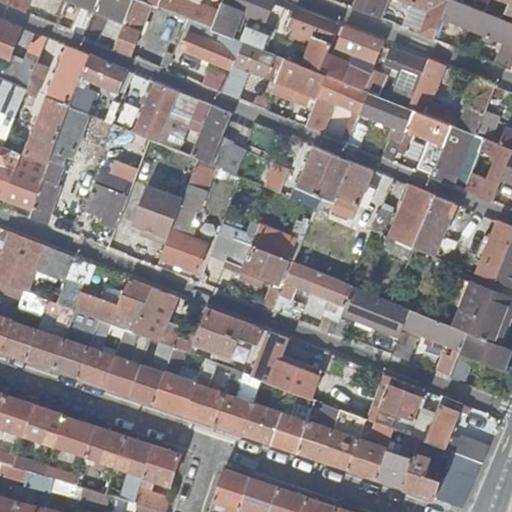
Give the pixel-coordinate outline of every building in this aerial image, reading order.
[(30,1),(27,0),(10,0),(8,5),(25,12),(30,1)] [(99,0),(65,0),(55,25),(61,27),(72,0),(73,0),(87,5),(96,9),(99,0)] [(126,22),(134,0),(99,0),(96,9),(84,36),(90,39),(101,12),(126,22)] [(149,3),(141,0),(134,0),(126,22),(115,49),(131,55),(140,31),(139,31),(141,26),(140,25),(149,3)] [(180,0),(161,0),(159,7),(173,13),(175,13),(180,0)] [(279,0),(278,0),(225,0),(214,29),(234,37),(244,11),(271,21),(279,0)] [(356,0),(354,8),(382,19),(389,0),(356,0)] [(402,0),(409,3),(426,10),(434,13),(432,17),(429,16),(422,34),(434,39),(441,21),(443,16),(449,0),(402,0)] [(489,35),(511,45),(511,22),(487,12),(471,6),(455,0),(449,0),(443,16),(474,29),(479,31),(475,41),(485,45),(489,35)] [(471,6),(487,12),(489,6),(474,0),(471,6)] [(426,10),(409,3),(400,26),(417,33),(426,10)] [(76,33),(84,36),(96,9),(87,5),(76,33)] [(306,65),(322,72),(325,62),(330,50),(333,44),(341,24),(297,7),(289,28),(300,32),(297,39),(314,45),(306,65)] [(179,38),(183,28),(187,18),(175,13),(173,13),(166,32),(179,38)] [(0,62),(9,66),(24,28),(0,18),(0,62)] [(182,50),(232,69),(240,51),(244,41),(234,37),(214,29),(210,27),(206,26),(187,18),(183,28),(189,31),(182,50)] [(322,72),(328,75),(366,90),(374,71),(385,42),(345,26),(337,46),(367,58),(363,71),(333,59),(336,53),(330,50),(325,62),(322,72)] [(470,39),(475,41),(479,31),(474,29),(470,39)] [(289,34),(276,30),(273,38),(272,40),(268,50),(280,55),(289,34)] [(268,50),(272,40),(249,31),(245,41),(268,50)] [(16,84),(28,89),(39,63),(48,38),(37,33),(22,71),(16,84)] [(229,77),(222,92),(232,96),(244,68),(270,78),(262,96),(269,99),(276,81),(286,57),(280,55),(268,50),(245,41),(244,41),(240,51),(232,69),(229,77)] [(70,106),(81,77),(90,55),(69,46),(27,155),(49,164),(51,158),(53,154),(71,106),(70,106)] [(417,92),(428,63),(394,49),(388,63),(402,69),(396,84),(417,92)] [(497,64),(511,69),(511,57),(501,53),(497,64)] [(120,92),(129,70),(90,55),(81,77),(120,92)] [(297,122),(306,126),(328,75),(322,72),(306,65),(286,57),(276,81),(299,90),(295,101),(305,105),(297,122)] [(162,68),(167,70),(171,60),(166,58),(162,68)] [(411,108),(416,110),(454,125),(478,135),(488,110),(495,91),(498,86),(481,79),(471,107),(469,107),(468,109),(457,105),(454,112),(430,103),(445,65),(430,59),(428,63),(417,92),(411,108)] [(39,63),(28,89),(39,93),(49,67),(39,63)] [(4,79),(16,84),(22,71),(9,66),(4,79)] [(203,84),(222,92),(229,77),(209,70),(203,84)] [(374,71),(366,90),(370,91),(381,96),(389,77),(374,71)] [(332,136),(349,143),(356,123),(361,112),(370,91),(366,90),(328,75),(306,126),(323,132),(328,119),(323,117),(330,100),(354,110),(345,131),(336,127),(332,136)] [(0,143),(6,146),(28,89),(16,84),(4,79),(0,77),(0,143)] [(171,114),(180,91),(156,81),(139,124),(129,121),(135,108),(121,102),(113,123),(135,133),(151,139),(159,143),(162,135),(171,114)] [(201,160),(212,164),(214,161),(222,139),(224,136),(233,113),(180,91),(171,114),(191,122),(192,119),(206,125),(193,156),(201,160)] [(384,157),(395,161),(408,129),(416,110),(411,108),(381,96),(370,91),(361,112),(401,128),(396,139),(392,138),(384,157)] [(508,97),(495,91),(488,110),(501,115),(508,97)] [(75,157),(91,115),(71,106),(53,154),(59,157),(61,152),(75,157)] [(416,110),(408,129),(433,139),(425,160),(437,165),(454,125),(416,110)] [(501,115),(488,110),(478,135),(487,138),(491,140),(501,115)] [(191,122),(171,114),(162,135),(169,138),(166,145),(170,147),(175,135),(184,138),(191,122)] [(107,139),(113,123),(97,117),(91,132),(107,139)] [(356,123),(349,143),(360,147),(369,128),(356,123)] [(437,165),(432,177),(455,186),(473,141),(483,149),(487,138),(478,135),(454,125),(437,165)] [(511,147),(511,129),(504,126),(498,142),(511,147)] [(159,143),(166,145),(169,138),(162,135),(159,143)] [(506,172),(511,156),(511,148),(491,140),(487,138),(483,149),(482,151),(494,155),(497,161),(490,178),(473,172),(466,190),(493,201),(497,193),(503,177),(506,172)] [(212,164),(219,167),(236,174),(246,149),(222,139),(214,161),(212,164)] [(18,167),(24,153),(6,146),(0,143),(0,195),(6,197),(18,167)] [(294,197),(318,207),(331,212),(335,201),(353,160),(315,145),(294,197)] [(51,158),(49,164),(44,177),(33,208),(29,217),(44,223),(48,212),(66,164),(51,158)] [(118,224),(130,193),(135,182),(140,168),(115,158),(109,173),(102,170),(90,200),(107,207),(102,218),(101,222),(117,228),(118,224)] [(353,160),(335,201),(358,210),(375,169),(353,160)] [(164,253),(162,257),(198,271),(209,244),(190,236),(216,168),(200,161),(181,209),(175,226),(164,253)] [(6,197),(33,208),(44,177),(18,167),(6,197)] [(236,185),(240,176),(236,174),(219,167),(216,177),(236,185)] [(268,186),(281,192),(289,172),(275,167),(268,186)] [(392,237),(414,247),(436,195),(414,185),(405,207),(398,204),(395,211),(402,214),(392,237)] [(175,226),(181,209),(145,195),(144,199),(130,193),(118,224),(132,229),(130,233),(139,237),(150,241),(148,247),(164,253),(175,226)] [(436,195),(414,247),(442,258),(444,252),(438,249),(457,203),(436,195)] [(107,207),(90,200),(86,211),(102,218),(107,207)] [(373,230),(377,219),(378,217),(366,212),(361,225),(373,230)] [(373,230),(382,233),(386,222),(377,219),(373,230)] [(511,225),(499,220),(478,272),(497,280),(511,243),(511,225)] [(286,282),(294,262),(294,261),(289,259),(298,237),(261,222),(252,243),(237,237),(228,259),(243,265),(240,274),(243,276),(242,280),(264,289),(269,275),(286,282)] [(221,231),(211,254),(226,261),(226,259),(228,259),(237,237),(221,231)] [(25,290),(28,291),(37,269),(58,277),(67,253),(11,232),(0,260),(0,280),(2,281),(25,290)] [(137,243),(148,247),(150,241),(139,237),(137,243)] [(511,243),(497,280),(511,285),(511,243)] [(75,256),(67,275),(88,284),(95,264),(75,256)] [(223,266),(240,274),(243,265),(228,259),(226,259),(226,261),(223,266)] [(323,329),(335,334),(343,314),(354,286),(349,284),(294,262),(286,282),(281,292),(273,310),(307,323),(310,316),(301,312),(300,316),(289,312),(300,287),(343,304),(340,313),(331,309),(323,329)] [(125,328),(134,331),(154,286),(130,277),(125,291),(119,305),(94,295),(82,290),(75,309),(100,319),(125,328)] [(75,309),(82,290),(84,287),(65,279),(56,302),(75,309)] [(25,290),(2,281),(0,285),(0,289),(21,298),(25,290)] [(473,281),(455,327),(469,332),(472,333),(498,344),(511,309),(511,306),(486,295),(489,288),(473,281)] [(119,305),(125,291),(99,282),(94,295),(119,305)] [(151,338),(157,340),(159,334),(177,295),(154,286),(134,331),(151,338)] [(354,286),(343,314),(401,337),(401,336),(403,330),(412,309),(392,301),(354,286)] [(263,307),(273,310),(281,292),(271,288),(263,307)] [(511,296),(489,288),(486,295),(511,306),(511,296)] [(45,309),(48,299),(28,291),(25,290),(21,298),(21,300),(45,309)] [(51,335),(65,340),(75,309),(56,302),(48,299),(45,309),(44,310),(58,315),(51,335)] [(186,351),(191,353),(195,344),(199,335),(206,316),(210,307),(200,304),(189,331),(178,327),(174,340),(171,345),(175,347),(186,351)] [(199,335),(195,344),(213,350),(231,356),(238,337),(245,340),(251,342),(258,345),(264,328),(210,307),(206,316),(199,335)] [(65,340),(89,348),(100,319),(75,309),(65,340)] [(436,373),(451,378),(469,332),(455,327),(412,309),(403,330),(455,351),(450,362),(441,359),(436,373)] [(37,330),(51,335),(58,315),(44,310),(38,329),(37,330)] [(0,350),(3,352),(13,322),(0,317),(0,350)] [(79,377),(105,386),(115,357),(101,352),(103,346),(107,333),(121,337),(125,328),(100,319),(89,348),(79,377)] [(3,352),(27,360),(37,330),(38,329),(14,321),(13,322),(3,352)] [(105,386),(131,395),(141,366),(128,361),(129,357),(134,342),(141,344),(148,346),(151,338),(134,331),(125,328),(121,337),(117,351),(115,357),(105,386)] [(27,360),(55,369),(65,340),(51,335),(37,330),(27,360)] [(290,390),(311,398),(320,374),(301,366),(296,379),(275,371),(289,337),(269,330),(251,375),(262,379),(290,390)] [(506,370),(511,353),(511,349),(498,344),(472,333),(464,353),(506,370)] [(171,345),(174,340),(159,334),(157,340),(160,341),(171,345)] [(401,337),(393,356),(408,362),(416,341),(401,336),(401,337)] [(55,369),(79,377),(89,348),(65,340),(55,369)] [(131,395),(154,403),(175,347),(171,345),(160,341),(156,354),(160,355),(159,360),(153,363),(151,369),(141,366),(131,395)] [(128,361),(141,366),(148,346),(141,344),(136,359),(129,357),(128,361)] [(101,352),(115,357),(117,351),(103,346),(101,352)] [(154,403),(185,413),(201,369),(182,362),(186,351),(175,347),(154,403)] [(231,356),(213,350),(211,355),(229,362),(231,356)] [(185,413),(214,423),(225,394),(227,388),(221,387),(219,392),(208,388),(218,363),(205,358),(201,369),(185,413)] [(214,423),(243,433),(253,404),(259,388),(262,379),(251,375),(233,369),(230,380),(242,384),(238,398),(225,394),(214,423)] [(377,423),(380,424),(384,414),(402,421),(404,414),(414,418),(422,396),(392,385),(395,377),(385,374),(367,419),(377,423)] [(259,388),(287,399),(290,390),(262,379),(259,388)] [(287,399),(313,409),(316,400),(311,398),(290,390),(287,399)] [(34,405),(5,394),(0,409),(0,436),(3,427),(24,434),(34,405)] [(452,451),(482,462),(489,447),(462,437),(462,439),(450,434),(462,403),(454,400),(444,396),(436,415),(426,441),(452,451)] [(316,400),(313,409),(320,411),(323,402),(316,400)] [(243,433),(271,443),(282,413),(253,404),(243,433)] [(66,415),(34,405),(24,434),(56,445),(66,415)] [(329,416),(338,419),(341,409),(333,406),(329,416)] [(324,461),(349,469),(360,440),(362,432),(357,431),(355,437),(340,432),(344,422),(363,429),(367,419),(341,409),(338,419),(335,430),(324,461)] [(420,439),(426,441),(436,415),(423,410),(413,436),(420,439)] [(271,443),(298,452),(308,422),(282,413),(271,443)] [(96,426),(66,415),(56,445),(86,455),(96,426)] [(298,452),(324,461),(335,430),(309,421),(308,422),(298,452)] [(370,444),(388,450),(395,429),(380,424),(377,423),(370,444)] [(125,436),(96,426),(86,455),(98,459),(96,465),(99,466),(100,465),(114,469),(115,467),(125,436)] [(399,454),(414,459),(416,454),(418,447),(420,439),(413,436),(406,434),(399,454)] [(154,445),(125,436),(115,467),(129,471),(144,475),(154,445)] [(452,451),(426,441),(420,439),(418,447),(433,454),(449,461),(452,451)] [(349,469),(378,479),(388,450),(370,444),(360,440),(349,469)] [(181,454),(154,445),(144,475),(141,482),(146,484),(148,477),(171,485),(181,454)] [(418,447),(416,454),(431,459),(433,454),(418,447)] [(18,455),(0,448),(0,461),(2,462),(14,466),(17,456),(18,455)] [(378,479),(404,488),(414,459),(399,454),(388,450),(378,479)] [(462,507),(482,462),(452,451),(449,461),(441,481),(426,475),(431,459),(416,454),(414,459),(404,488),(462,507)] [(48,466),(17,456),(14,466),(29,470),(45,475),(48,466)] [(14,466),(2,462),(0,472),(26,480),(29,470),(14,466)] [(80,475),(48,466),(45,475),(55,477),(77,484),(80,475)] [(239,511),(241,508),(251,478),(223,469),(213,500),(228,505),(225,511),(239,511)] [(55,477),(45,475),(29,470),(26,480),(26,481),(52,489),(53,488),(55,477)] [(144,475),(129,471),(124,489),(138,493),(140,487),(141,482),(144,475)] [(77,484),(55,477),(53,488),(74,494),(81,496),(84,486),(77,484)] [(253,511),(270,511),(279,488),(251,478),(241,508),(253,511)] [(13,500),(0,496),(0,511),(17,511),(21,502),(26,481),(25,481),(24,487),(16,485),(13,500)] [(124,489),(109,484),(106,493),(111,494),(135,502),(138,493),(124,489)] [(106,493),(84,486),(81,496),(81,500),(108,507),(111,494),(106,493)] [(167,511),(172,497),(140,487),(138,493),(135,502),(137,502),(167,511)] [(302,511),(307,497),(279,488),(270,511),(302,511)] [(21,502),(17,511),(46,511),(47,509),(52,491),(45,490),(40,507),(21,502)] [(81,496),(74,494),(69,511),(61,511),(47,509),(46,511),(77,511),(81,500),(81,496)] [(135,502),(111,494),(108,507),(124,511),(134,511),(137,502),(135,502)] [(333,511),(335,507),(307,497),(302,511),(333,511)] [(167,511),(137,502),(134,511),(167,511)]
